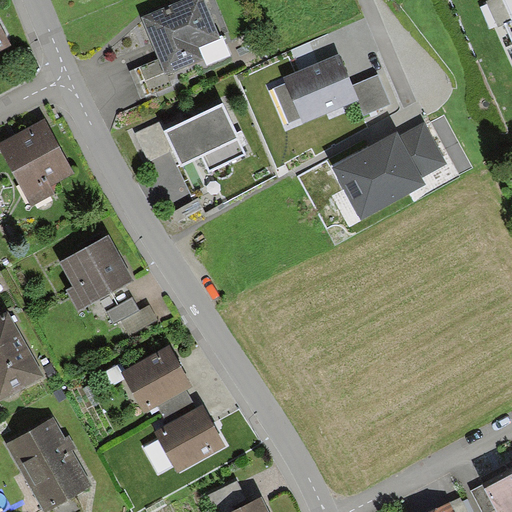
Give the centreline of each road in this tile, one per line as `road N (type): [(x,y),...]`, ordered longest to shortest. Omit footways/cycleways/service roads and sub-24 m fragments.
road 1 (residential): [(318,511),(77,98)]
road 2 (residential): [(511,433),(355,511)]
